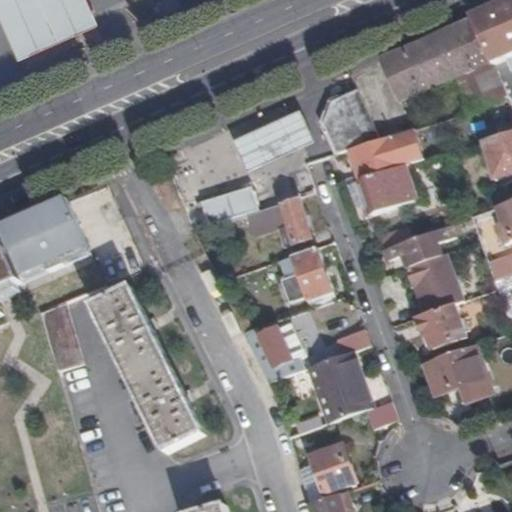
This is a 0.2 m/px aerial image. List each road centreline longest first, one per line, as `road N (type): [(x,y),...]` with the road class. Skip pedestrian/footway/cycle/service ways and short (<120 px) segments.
road 1 (residential): [(285,511),(231,359),(102,109)]
road 2 (primary): [(350,0),(102,109)]
